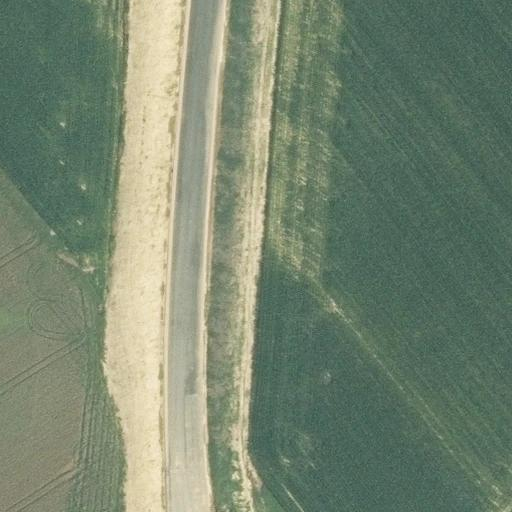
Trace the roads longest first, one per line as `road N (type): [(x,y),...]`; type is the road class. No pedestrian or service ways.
road 1 (track): [(328,511),(272,380),(262,334),(259,229),(278,0)]
road 2 (track): [(139,0),(121,287),(132,511)]
road 3 (tertiary): [(205,0),(185,278),(187,511)]
